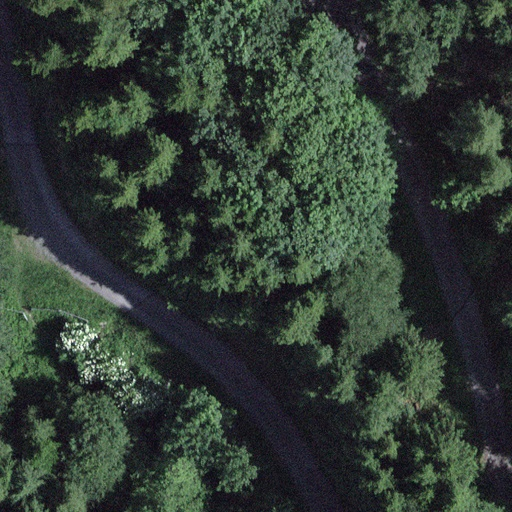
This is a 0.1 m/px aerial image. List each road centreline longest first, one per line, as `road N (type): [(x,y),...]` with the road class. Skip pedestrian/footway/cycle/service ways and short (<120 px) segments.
road 1 (track): [(491,511),(474,459),(454,302),(314,0)]
road 2 (track): [(0,98),(44,227),(195,342),(257,406),(319,511)]
